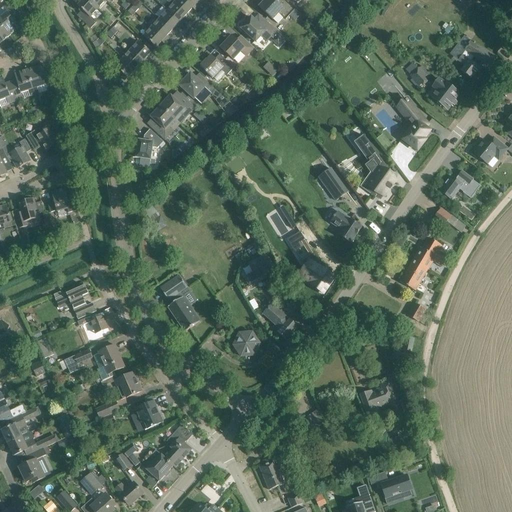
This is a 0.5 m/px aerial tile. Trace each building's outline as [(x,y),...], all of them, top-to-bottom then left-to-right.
[(98,9),(87,0),(83,0),(78,6),(82,10),(77,16),(91,29),(96,23),(91,17),(98,9)] [(104,0),(87,0),(98,9),(106,1),(104,0)] [(188,0),(176,0),(175,3),(187,14),(192,8),(195,11),(197,8),(188,0)] [(188,0),(197,8),(200,5),(197,3),(200,0),(188,0)] [(284,0),(276,0),(276,1),(274,0),(265,0),(263,3),(261,1),(261,0),(260,0),(256,5),(264,11),(272,20),(278,13),(285,20),(295,10),(284,0)] [(495,1),(491,4),(496,12),(500,10),(495,1)] [(9,3),(0,10),(0,24),(9,36),(16,31),(15,30),(19,27),(12,18),(18,14),(9,3)] [(175,3),(167,11),(182,25),(184,22),(182,20),(187,14),(175,3)] [(182,25),(167,11),(159,19),(172,31),(177,25),(179,27),(182,25)] [(284,38),(264,20),(259,25),(251,18),(247,22),(245,21),(241,26),(243,27),(241,29),(256,42),(261,36),(267,41),(271,37),(274,40),(273,41),(278,46),(283,41),(283,40),(284,38)] [(159,19),(151,28),(166,41),(169,39),(166,37),(172,31),(159,19)] [(0,41),(2,40),(3,41),(9,36),(0,24),(0,41)] [(453,29),(448,26),(444,31),(445,32),(442,37),(445,39),(453,29)] [(164,44),(166,41),(151,28),(143,36),(156,48),(161,42),(164,44)] [(409,31),(399,34),(404,51),(415,47),(409,31)] [(220,48),(228,55),(234,60),(241,52),(246,56),(254,48),(248,43),(241,36),(236,41),(231,36),(220,48)] [(488,52),(469,41),(464,36),(450,55),(465,66),(461,71),(471,79),(479,68),(462,55),(466,51),(492,67),(497,57),(488,52)] [(131,50),(146,64),(148,61),(146,59),(151,53),(138,41),(131,50)] [(428,49),(419,56),(430,71),(439,64),(428,49)] [(143,67),(146,64),(131,50),(123,58),(135,70),(141,64),(143,67)] [(226,60),(220,55),(215,59),(211,55),(200,66),(206,72),(205,72),(212,79),(221,70),(227,76),(234,68),(227,61),(226,60)] [(228,57),(226,60),(227,61),(234,68),(237,65),(228,57)] [(135,70),(123,58),(115,67),(123,75),(121,77),(125,81),(135,70)] [(35,68),(27,70),(35,95),(39,94),(37,88),(46,85),(47,89),(53,88),(49,76),(44,78),(40,67),(36,69),(35,68)] [(418,68),(410,76),(420,86),(426,80),(425,78),(426,77),(418,68)] [(12,82),(17,101),(18,101),(17,97),(22,96),(21,93),(30,90),(31,96),(35,95),(27,70),(19,73),(20,74),(15,76),(17,81),(12,82)] [(221,94),(199,74),(195,78),(191,74),(180,86),(187,93),(194,99),(194,98),(200,103),(210,93),(212,95),(218,98),(221,94)] [(0,106),(0,107),(17,101),(12,82),(11,81),(10,82),(11,83),(6,85),(3,78),(0,79),(0,106)] [(436,90),(431,97),(447,109),(451,103),(452,104),(455,100),(454,99),(458,94),(438,79),(432,87),(436,90)] [(194,108),(187,101),(180,94),(175,100),(171,96),(166,100),(165,99),(160,104),(162,105),(161,107),(175,119),(180,124),(194,108)] [(402,138),(417,149),(419,148),(425,140),(423,138),(429,130),(425,127),(427,124),(407,99),(398,107),(412,125),(402,138)] [(175,119),(161,107),(151,117),(155,121),(150,126),(165,140),(174,130),(169,125),(175,119)] [(26,137),(29,141),(34,149),(42,144),(46,151),(57,144),(48,129),(40,134),(37,130),(26,137)] [(158,148),(163,142),(150,130),(144,136),(143,141),(138,140),(137,149),(133,148),(132,157),(141,159),(139,167),(149,168),(152,148),(158,148)] [(365,137),(357,143),(369,159),(368,160),(370,162),(377,171),(366,186),(366,185),(364,187),(372,193),(371,195),(375,197),(379,192),(384,196),(395,180),(390,176),(389,175),(391,172),(365,137)] [(498,161),(508,149),(493,137),(489,143),(484,140),(477,149),(476,147),(470,154),(477,159),(478,157),(487,165),(494,157),(498,161)] [(9,155),(12,160),(17,169),(30,161),(26,153),(31,150),(25,140),(20,143),(22,147),(9,155)] [(348,193),(331,169),(319,178),(336,201),(337,213),(338,212),(338,213),(340,215),(338,199),(348,193)] [(451,201),(459,190),(463,192),(463,193),(471,199),(480,186),(473,180),(473,179),(462,171),(458,176),(455,179),(451,176),(439,192),(451,201)] [(66,210),(68,215),(78,213),(73,195),(67,197),(65,189),(56,192),(57,193),(52,194),(54,203),(49,205),(51,212),(57,211),(57,212),(66,210)] [(15,211),(17,221),(20,229),(27,226),(26,222),(37,218),(35,211),(38,210),(39,214),(44,212),(41,202),(35,203),(34,198),(18,203),(20,210),(15,211)] [(3,224),(11,222),(11,221),(12,219),(10,214),(8,213),(6,206),(0,207),(0,230),(4,229),(3,224)] [(444,227),(452,217),(440,209),(433,220),(444,227)] [(338,212),(337,213),(330,223),(331,223),(342,230),(339,236),(344,239),(343,241),(348,244),(349,242),(350,243),(356,234),(357,235),(360,230),(360,229),(361,227),(350,219),(349,221),(346,219),(340,215),(338,213),(338,212)] [(289,214),(285,217),(292,229),(296,226),(289,214)] [(459,222),(455,228),(462,233),(466,227),(459,222)] [(300,232),(296,235),(304,247),(309,256),(301,261),(305,268),(299,277),(324,294),(335,277),(318,266),(321,263),(321,262),(321,261),(321,260),(321,259),(320,259),(320,258),(315,255),(300,232)] [(413,260),(428,269),(433,261),(440,265),(440,266),(440,267),(448,254),(447,253),(447,254),(440,250),(442,246),(428,238),(425,243),(427,244),(424,250),(420,248),(413,260)] [(243,252),(237,255),(241,264),(247,260),(243,252)] [(254,273),(246,277),(250,284),(275,270),(266,254),(257,259),(258,260),(250,265),(254,273)] [(428,269),(413,260),(400,282),(415,291),(428,269)] [(180,293),(187,288),(179,276),(160,288),(169,301),(171,299),(174,303),(168,307),(185,332),(200,322),(180,293)] [(64,295),(62,292),(62,291),(54,295),(58,304),(60,309),(71,304),(78,319),(87,316),(96,312),(93,303),(87,306),(83,297),(88,294),(85,286),(64,295)] [(274,289),(268,294),(275,302),(281,297),(274,289)] [(298,327),(288,318),(288,319),(271,304),(263,314),(280,329),(277,332),(287,340),(298,327)] [(425,310),(415,304),(407,316),(418,322),(425,310)] [(92,321),(90,316),(77,322),(79,327),(83,326),(85,331),(93,328),(97,338),(106,335),(104,330),(108,329),(105,322),(106,320),(105,317),(103,316),(92,321)] [(31,334),(34,340),(42,336),(39,330),(31,334)] [(252,333),(253,333),(252,332),(252,333),(240,334),(239,333),(239,334),(234,345),(233,345),(233,346),(234,346),(241,356),(241,357),(242,356),(253,355),(254,356),(254,355),(259,344),(260,344),(260,343),(259,343),(252,333)] [(411,352),(414,339),(406,337),(404,350),(411,352)] [(49,346),(46,339),(40,342),(43,349),(49,346)] [(103,381),(116,375),(114,372),(125,367),(115,345),(99,352),(105,366),(98,369),(103,381)] [(398,354),(397,359),(411,362),(413,356),(399,353),(400,347),(395,346),(393,353),(398,354)] [(77,364),(92,358),(89,351),(65,361),(71,374),(80,370),(77,364)] [(45,373),(39,362),(31,366),(37,377),(45,373)] [(118,380),(116,375),(103,381),(102,382),(103,386),(115,381),(124,399),(142,391),(134,372),(118,380)] [(398,401),(398,400),(390,380),(380,384),(382,391),(372,395),(371,391),(360,395),(367,415),(378,411),(377,409),(398,401)] [(48,394),(50,400),(58,397),(55,391),(48,394)] [(57,409),(64,405),(60,396),(53,400),(57,409)] [(406,419),(411,417),(405,398),(400,400),(406,419)] [(10,412),(5,400),(0,402),(0,420),(1,424),(11,420),(13,419),(10,412)] [(96,409),(100,419),(119,411),(115,401),(96,409)] [(136,409),(140,418),(146,430),(164,422),(154,401),(136,409)] [(2,431),(8,443),(22,437),(19,430),(27,426),(21,415),(13,419),(11,420),(13,425),(2,431)] [(68,416),(58,421),(65,438),(76,434),(68,416)] [(104,427),(112,424),(109,416),(101,420),(104,427)] [(319,426),(304,419),(301,425),(315,432),(319,426)] [(170,448),(164,455),(176,467),(192,450),(184,443),(186,441),(187,441),(192,435),(181,425),(175,433),(167,441),(167,444),(170,448)] [(419,440),(418,437),(415,430),(410,432),(413,442),(419,440)] [(76,436),(71,438),(73,444),(79,441),(76,436)] [(25,450),(28,456),(38,451),(33,439),(25,443),(22,437),(8,443),(14,456),(25,450)] [(131,444),(122,452),(127,458),(136,450),(131,444)] [(43,449),(38,451),(28,456),(31,462),(19,468),(26,483),(35,478),(37,482),(44,478),(36,461),(46,456),(43,449)] [(168,471),(173,466),(162,456),(163,456),(156,450),(152,454),(157,458),(146,470),(159,481),(165,475),(166,476),(170,473),(168,471)] [(125,472),(131,467),(123,455),(116,459),(125,472)] [(175,468),(176,467),(164,455),(163,456),(162,456),(173,466),(175,468)] [(269,490),(282,485),(284,484),(275,461),(259,467),(269,490)] [(385,472),(369,478),(372,485),(388,480),(385,472)] [(90,474),(81,482),(92,494),(101,486),(90,474)] [(150,476),(146,480),(153,488),(157,483),(150,476)] [(407,476),(381,484),(382,488),(381,488),(381,489),(383,488),(388,503),(386,504),(387,504),(388,504),(387,504),(404,498),(402,493),(411,490),(407,478),(408,477),(407,477),(407,476)] [(120,495),(123,498),(129,506),(143,494),(134,483),(126,490),(121,485),(116,489),(120,495)] [(292,508),(302,504),(297,490),(286,495),(292,508)] [(64,492),(58,498),(70,511),(77,507),(64,492)] [(92,499),(82,508),(85,511),(112,511),(115,510),(112,507),(115,504),(106,494),(101,498),(97,501),(92,499)] [(318,505),(325,501),(323,496),(315,499),(318,505)] [(375,511),(370,497),(356,502),(356,505),(347,508),(348,511),(345,511),(375,511)] [(221,511),(213,505),(210,508),(206,504),(204,508),(199,503),(191,511),(221,511)]
